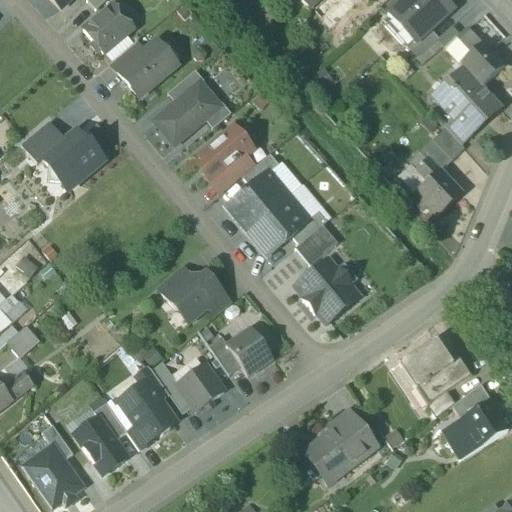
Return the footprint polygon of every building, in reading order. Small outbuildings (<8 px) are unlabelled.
[(47,0),(60,13),(72,0),(47,0)] [(89,0),(85,5),(95,14),(109,0),(89,0)] [(257,1),(255,0),(222,0),(241,17),(257,1)] [(324,0),(299,0),(311,12),(312,11),(324,0)] [(324,0),(312,11),(330,29),(359,0),(324,0)] [(450,14),(436,0),(405,0),(387,17),(388,18),(383,22),(386,26),(391,22),(392,22),(395,20),(415,42),(412,45),(413,46),(414,47),(429,32),(450,14)] [(112,9),(82,34),(102,58),(132,33),(112,9)] [(415,42),(395,20),(392,22),(391,22),(386,26),(384,28),(407,54),(410,52),(408,50),(413,46),(412,45),(415,42)] [(429,32),(414,47),(413,46),(408,50),(410,52),(417,60),(437,41),(429,32)] [(466,32),(444,53),(458,68),(481,48),(466,32)] [(134,47),(109,68),(118,78),(142,57),(134,47)] [(175,70),(155,47),(142,57),(118,78),(137,101),(175,70)] [(502,71),(481,48),(458,68),(467,78),(479,92),(502,71)] [(333,86),(323,73),(313,81),(324,94),(333,86)] [(194,75),(166,98),(174,108),(199,87),(200,88),(203,86),(194,75)] [(467,78),(446,98),(450,102),(440,110),(452,123),(466,138),(468,137),(471,140),(499,113),(479,92),(467,78)] [(199,87),(174,108),(152,125),(173,150),(203,124),(218,111),(217,110),(200,88),(199,87)] [(229,118),(220,107),(217,110),(218,111),(203,124),(211,133),(229,118)] [(466,138),(452,123),(444,131),(462,151),(472,141),(471,140),(468,137),(466,138)] [(47,126),(20,150),(36,169),(41,164),(41,163),(63,145),(47,126)] [(231,133),(197,161),(208,173),(202,178),(210,189),(215,185),(242,162),(250,155),(231,133)] [(63,145),(41,163),(41,164),(47,171),(46,185),(60,186),(66,194),(100,166),(90,154),(83,154),(84,146),(74,135),(63,145)] [(450,163),(432,143),(418,156),(426,164),(427,162),(438,174),(450,163)] [(0,178),(11,169),(0,157),(0,178)] [(269,158),(241,181),(248,189),(268,173),(270,175),(277,169),(269,158)] [(242,162),(215,185),(224,195),(241,181),(251,173),(242,162)] [(438,174),(427,162),(426,164),(415,174),(426,187),(439,175),(438,174)] [(415,174),(407,166),(397,175),(405,183),(415,174)] [(248,189),(220,212),(242,238),(290,199),(270,175),(268,173),(248,189)] [(426,187),(414,198),(420,204),(426,211),(436,221),(460,198),(439,175),(426,187)] [(290,199),(242,238),(264,264),(291,242),(312,225),(309,222),(290,199)] [(426,211),(420,204),(415,208),(421,215),(426,211)] [(291,242),(297,250),(321,230),(325,226),(317,216),(309,222),(312,225),(291,242)] [(297,250),(293,253),(309,272),(337,248),(321,230),(297,250)] [(0,269),(0,279),(10,293),(37,272),(22,253),(0,269)] [(324,265),(295,290),(305,302),(302,304),(314,319),(317,316),(327,328),(357,303),(346,291),(354,285),(342,271),(334,277),(324,265)] [(181,270),(155,291),(164,302),(190,281),(181,270)] [(190,281),(164,302),(173,312),(178,313),(189,325),(204,312),(221,298),(204,278),(199,283),(192,282),(190,281)] [(25,285),(10,298),(16,305),(17,305),(31,292),(25,285)] [(0,335),(1,335),(1,334),(8,327),(1,318),(16,305),(10,298),(0,306),(0,335)] [(221,298),(204,312),(212,322),(229,308),(221,298)] [(0,335),(0,351),(17,337),(8,327),(1,334),(1,335),(0,335)] [(271,364),(249,332),(226,349),(224,350),(239,371),(246,381),(271,364)] [(220,341),(207,350),(228,380),(239,371),(224,350),(226,349),(220,341)] [(434,343),(397,367),(424,409),(433,403),(434,405),(446,397),(470,381),(457,362),(450,367),(434,343)] [(223,396),(203,368),(175,388),(177,392),(194,416),(223,396)] [(175,388),(162,369),(152,376),(167,399),(177,392),(175,388)] [(152,376),(150,374),(147,372),(134,381),(141,390),(142,389),(150,401),(154,402),(157,406),(158,406),(167,399),(152,376)] [(23,375),(2,392),(12,404),(32,388),(23,375)] [(150,401),(142,389),(141,390),(119,406),(135,429),(136,429),(147,445),(148,444),(157,438),(161,438),(168,433),(169,429),(172,427),(164,415),(161,414),(157,408),(158,406),(157,406),(154,402),(150,401)] [(2,392),(0,390),(0,413),(12,404),(2,392)] [(446,397),(434,405),(433,403),(424,409),(434,423),(453,408),(446,397)] [(490,406),(438,438),(455,465),(507,434),(506,433),(501,425),(502,425),(490,406)] [(125,436),(105,407),(93,415),(97,421),(98,421),(114,444),(125,436)] [(348,415),(327,430),(330,435),(302,457),(315,474),(325,467),(331,475),(342,467),(346,472),(375,451),(348,415)] [(114,444),(98,421),(97,421),(73,438),(101,479),(126,462),(114,444)] [(72,457),(51,428),(41,436),(50,450),(51,449),(62,464),(72,457)] [(147,445),(136,429),(135,429),(126,436),(138,454),(150,446),(148,444),(147,445)] [(62,464),(51,449),(50,450),(23,470),(52,511),(80,490),(62,464)]
